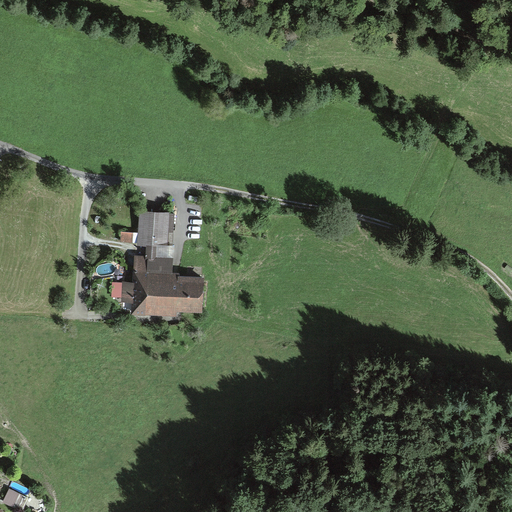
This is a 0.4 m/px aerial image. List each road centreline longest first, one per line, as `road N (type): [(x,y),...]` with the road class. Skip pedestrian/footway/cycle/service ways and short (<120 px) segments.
road 1 (track): [(511,301),(446,245),(345,211),(70,171),(0,146)]
road 2 (track): [(86,173),(79,312),(144,320)]
road 3 (track): [(345,211),(402,208),(455,94)]
road 4 (track): [(342,0),(511,48)]
